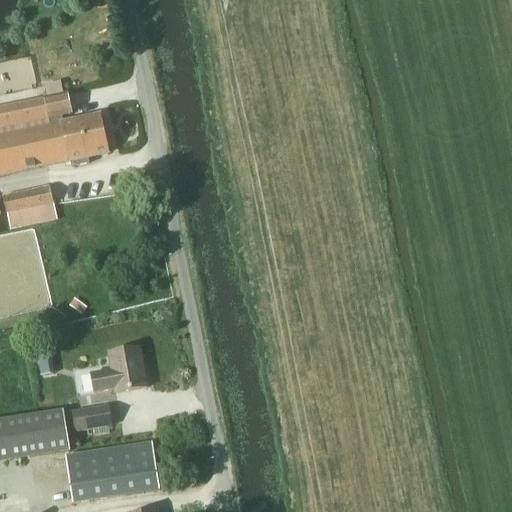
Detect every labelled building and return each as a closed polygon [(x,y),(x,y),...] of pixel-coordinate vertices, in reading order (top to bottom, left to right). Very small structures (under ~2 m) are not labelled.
[(0,176),(75,161),(76,167),(90,164),(89,158),(109,153),(101,117),(64,125),(62,116),(71,114),(67,93),(63,94),(61,82),(46,86),(48,97),(44,98),(44,100),(0,109),(0,176)] [(45,207),(54,205),(50,187),(4,197),(11,231),(48,223),(45,207)] [(111,371),(91,375),(94,395),(115,392),(115,394),(147,389),(141,349),(109,355),(111,368),(111,371)] [(51,355),(38,357),(41,377),(54,375),(51,355)] [(108,408),(74,414),(77,433),(93,431),(94,436),(109,433),(108,428),(111,428),(108,408)] [(37,416),(23,418),(30,458),(69,452),(63,411),(37,416)] [(153,444),(66,458),(74,505),(160,491),(153,444)]
